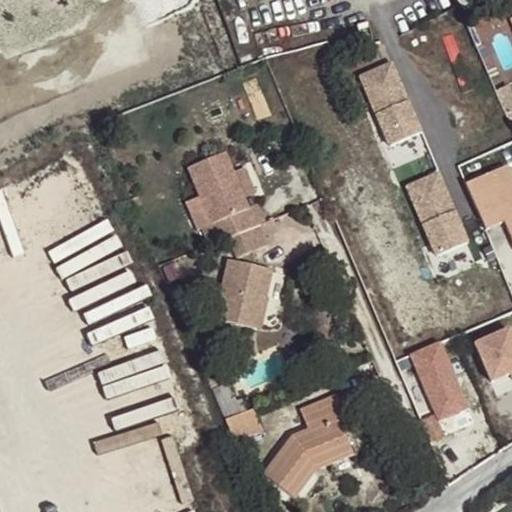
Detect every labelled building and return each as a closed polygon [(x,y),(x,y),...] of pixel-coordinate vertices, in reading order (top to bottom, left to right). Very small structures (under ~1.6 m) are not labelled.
[(363,76),(393,149),(429,134),(399,61),(363,76)] [(492,83),(496,93),(504,90),(499,80),(492,83)] [(496,93),(506,116),(511,113),(511,96),(509,88),(504,90),(496,93)] [(210,246),(228,239),(261,226),(265,224),(257,205),(247,209),(245,203),(231,169),(225,154),(189,168),(212,224),(202,228),(210,246)] [(245,164),(231,169),(245,203),(259,197),(245,164)] [(504,222),(511,239),(511,177),(507,167),(466,185),(486,231),(504,222)] [(409,187),(441,257),(476,242),(444,171),(409,187)] [(261,226),(228,239),(237,258),(268,246),(261,226)] [(272,272),(228,261),(214,319),(252,329),(260,299),(265,300),(272,272)] [(169,284),(183,278),(176,262),(163,268),(169,284)] [(260,299),(252,329),(260,331),(268,300),(265,300),(260,299)] [(439,422),(475,410),(450,341),(414,353),(439,422)] [(482,352),(505,418),(511,415),(511,342),(511,341),(482,352)] [(217,375),(207,379),(212,390),(222,386),(217,375)] [(212,391),(225,422),(246,413),(240,401),(236,403),(228,385),(212,391)] [(293,499),(315,470),(352,454),(338,421),(345,418),(337,397),(300,412),(308,432),(292,438),(264,476),(293,499)] [(246,413),(225,422),(234,443),(262,431),(254,410),(246,413)] [(455,435),(448,415),(429,422),(435,442),(455,435)]
